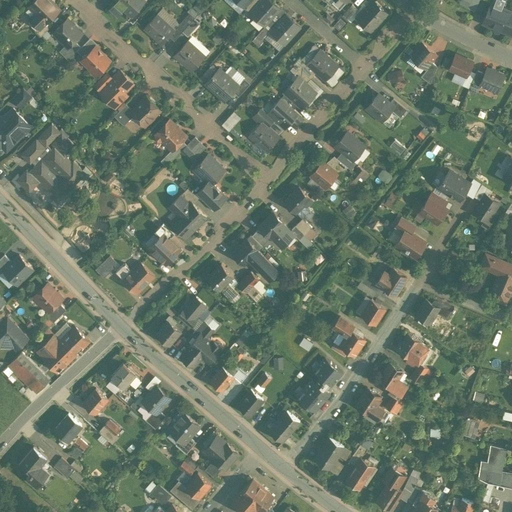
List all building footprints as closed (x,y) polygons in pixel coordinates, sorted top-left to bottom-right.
[(34,0),(29,5),(37,12),(30,18),(38,26),(40,28),(46,22),(49,19),(60,8),(54,3),(54,2),(54,1),(54,2),(52,0),(34,0)] [(114,0),(116,1),(111,7),(118,14),(123,8),(132,16),(145,0),(114,0)] [(250,0),(244,8),(245,7),(249,11),(259,0),(250,0)] [(259,0),(249,11),(249,12),(264,26),(281,8),(271,0),(259,0)] [(345,0),(333,0),(332,2),(340,8),(346,1),(345,0)] [(374,0),(371,0),(356,17),(371,31),(388,12),(374,0)] [(462,0),(462,3),(476,9),(479,0),(462,0)] [(511,11),(502,7),(491,3),(482,22),(511,34),(511,11)] [(352,4),(343,13),(349,18),(357,9),(352,4)] [(180,23),(162,7),(158,13),(175,28),(177,26),(180,23)] [(281,8),(264,26),(265,26),(270,30),(281,17),(276,13),(281,8)] [(270,30),(269,30),(285,45),(301,26),(285,12),(281,17),(270,30)] [(158,13),(157,13),(144,27),(162,43),(169,35),(175,29),(175,28),(158,13)] [(180,23),(177,26),(183,31),(195,17),(189,13),(180,23)] [(195,17),(183,31),(188,36),(200,22),(195,17)] [(68,18),(54,32),(66,44),(68,47),(75,40),(83,32),(68,18)] [(49,19),(46,22),(40,28),(38,26),(35,29),(41,35),(54,23),(49,19)] [(177,26),(175,28),(175,29),(169,35),(174,40),(183,31),(177,26)] [(205,55),(188,39),(174,55),(192,70),(205,55)] [(75,40),(68,47),(66,44),(59,50),(68,59),(80,47),(81,46),(75,40)] [(422,41),(411,55),(426,67),(431,61),(437,54),(422,41)] [(81,46),(80,47),(83,51),(87,51),(90,47),(85,42),(81,46)] [(96,45),(88,53),(85,53),(82,55),(82,59),(90,67),(88,69),(94,75),(98,71),(99,71),(110,60),(96,45)] [(307,62),(307,63),(317,72),(326,80),(339,65),(320,48),(307,62)] [(473,61),(456,53),(449,68),(466,76),(469,69),(473,61)] [(317,72),(307,63),(307,62),(304,60),(298,67),(310,78),(317,72)] [(431,61),(426,67),(427,68),(421,76),(430,83),(437,66),(431,61)] [(213,64),(200,78),(205,83),(218,69),(213,64)] [(238,84),(219,67),(218,69),(205,83),(225,100),(233,91),(239,85),(238,84)] [(310,78),(298,67),(294,72),(298,76),(306,83),(310,78)] [(392,82),(406,78),(403,67),(389,71),(392,82)] [(504,74),(487,67),(485,73),(480,84),(481,84),(497,91),(504,74)] [(120,69),(106,84),(114,92),(119,97),(124,91),(133,82),(120,69)] [(475,72),(469,69),(466,76),(463,84),(469,86),(475,72)] [(477,70),(471,84),(479,88),(481,84),(480,84),(485,73),(477,70)] [(306,83),(298,76),(284,91),(286,93),(298,104),(302,108),(316,92),(306,83)] [(244,78),(238,84),(239,85),(233,91),(239,96),(250,83),(244,78)] [(99,81),(95,85),(100,90),(104,86),(99,81)] [(24,86),(13,97),(21,106),(32,95),(24,86)] [(114,92),(107,99),(115,106),(127,94),(124,91),(119,97),(114,92)] [(298,104),(286,93),(281,97),(294,108),(298,104)] [(390,102),(379,93),(367,107),(382,120),(391,109),(394,106),(390,102)] [(132,109),(130,111),(134,115),(145,125),(148,122),(150,121),(154,117),(155,115),(161,109),(146,95),(132,109)] [(281,97),(267,112),(274,119),(285,128),(285,129),(292,120),(290,119),(297,111),(294,108),(281,97)] [(407,109),(393,98),(390,102),(394,106),(391,109),(400,117),(407,109)] [(126,103),(114,115),(124,125),(134,115),(130,111),(132,109),(126,103)] [(31,125),(14,107),(3,117),(21,135),(31,125)] [(223,121),(230,128),(243,116),(236,108),(223,121)] [(267,112),(262,108),(256,114),(262,120),(268,126),(274,119),(267,112)] [(303,116),(297,111),(290,119),(292,120),(294,118),(298,122),(303,116)] [(2,117),(0,118),(0,144),(7,138),(12,143),(21,135),(3,117),(2,116),(1,116),(2,117)] [(170,118),(156,132),(155,135),(154,138),(158,141),(161,141),(163,140),(172,149),(173,149),(182,139),(187,135),(170,118)] [(285,128),(274,119),(268,126),(279,135),(285,128)] [(262,120),(249,135),(266,151),(280,136),(279,135),(268,126),(262,120)] [(59,135),(52,142),(54,145),(48,151),(45,147),(46,146),(37,137),(21,153),(31,162),(34,159),(37,162),(29,170),(27,168),(20,175),(18,172),(12,178),(19,186),(22,183),(29,191),(39,181),(46,188),(44,189),(54,198),(51,200),(57,206),(64,199),(62,197),(67,191),(66,190),(75,181),(76,182),(81,177),(84,179),(91,172),(85,166),(83,168),(73,159),(72,161),(65,154),(75,144),(67,136),(69,134),(62,127),(56,133),(59,135)] [(365,145),(347,131),(336,145),(342,150),(352,158),(353,159),(354,159),(365,145)] [(187,144),(186,145),(191,149),(200,140),(199,141),(195,137),(195,136),(187,144)] [(172,149),(166,155),(171,160),(186,145),(187,144),(182,139),(173,149),(172,149)] [(200,140),(191,149),(197,155),(206,146),(200,140)] [(434,141),(431,148),(438,151),(441,144),(434,141)] [(352,158),(342,150),(337,157),(340,160),(346,165),(352,158)] [(208,153),(193,168),(206,180),(207,181),(210,184),(212,182),(225,169),(208,153)] [(334,155),(330,160),(336,165),(340,160),(337,157),(334,155)] [(352,158),(346,165),(347,166),(351,169),(357,162),(354,159),(353,159),(352,158)] [(327,164),(323,160),(311,175),(320,182),(325,186),(340,168),(336,165),(330,160),(327,164)] [(346,165),(340,160),(336,165),(340,168),(344,171),(347,166),(346,165)] [(511,161),(501,178),(511,184),(511,161)] [(364,171),(359,167),(355,172),(360,176),(364,171)] [(388,169),(384,173),(390,178),(394,174),(388,169)] [(470,183),(449,169),(438,186),(454,196),(455,195),(460,198),(470,183)] [(212,182),(210,184),(207,181),(195,193),(199,197),(213,210),(226,196),(212,182)] [(482,183),(474,195),(481,199),(485,192),(489,195),(492,190),(482,183)] [(189,186),(181,194),(189,203),(191,201),(193,203),(199,197),(195,193),(189,186)] [(299,186),(285,200),(296,212),(304,204),(307,207),(313,201),(299,186)] [(394,205),(400,193),(393,190),(386,202),(394,205)] [(441,195),(433,190),(429,196),(437,201),(441,195)] [(489,195),(485,192),(481,199),(474,210),(488,220),(500,202),(489,195)] [(191,201),(189,203),(181,194),(173,202),(181,211),(171,221),(186,236),(206,216),(193,203),(191,201)] [(448,200),(441,195),(437,201),(447,207),(442,214),(444,215),(452,203),(448,200)] [(437,201),(429,196),(419,211),(437,222),(442,214),(447,207),(437,201)] [(291,229),(273,211),(259,225),(270,236),(277,230),(279,232),(274,237),(282,245),(294,233),(291,229)] [(402,215),(394,226),(403,232),(406,228),(405,227),(405,225),(408,220),(408,219),(402,215)] [(312,227),(303,217),(295,225),(304,235),(305,234),(310,229),(312,227)] [(416,225),(408,220),(405,225),(405,227),(406,228),(413,232),(416,225)] [(175,233),(163,222),(158,227),(163,232),(164,232),(170,238),(175,233)] [(304,235),(295,225),(291,229),(294,233),(299,239),(304,235)] [(413,232),(406,228),(403,232),(396,243),(403,247),(401,250),(408,254),(410,252),(415,256),(425,240),(413,232)] [(269,239),(258,229),(252,235),(263,245),(269,239)] [(310,229),(305,234),(310,239),(309,240),(310,240),(315,234),(310,229)] [(170,238),(164,232),(163,232),(149,247),(166,263),(180,248),(170,238)] [(252,235),(251,234),(247,238),(233,252),(245,264),(250,258),(264,273),(273,265),(258,250),(263,245),(252,235)] [(3,268),(16,282),(34,265),(20,251),(3,268)] [(511,263),(486,252),(481,264),(499,272),(489,295),(505,302),(511,287),(511,263)] [(116,261),(110,255),(106,259),(112,265),(116,261)] [(106,259),(95,268),(104,277),(114,268),(112,265),(106,259)] [(140,261),(131,270),(124,263),(116,271),(137,292),(155,275),(140,261)] [(221,263),(207,277),(219,289),(220,288),(231,299),(238,292),(232,286),(237,281),(232,277),(234,275),(221,263)] [(407,276),(393,267),(388,275),(382,272),(377,281),(382,284),(385,286),(396,293),(407,276)] [(259,279),(251,271),(245,276),(254,285),(259,279)] [(377,281),(365,273),(361,281),(376,291),(381,293),(385,286),(382,284),(377,281)] [(254,285),(245,276),(238,284),(247,292),(253,298),(260,291),(254,285)] [(44,279),(31,292),(45,307),(46,307),(56,298),(59,295),(44,279)] [(259,279),(254,285),(260,291),(262,293),(266,288),(262,284),(263,283),(259,279)] [(376,291),(361,281),(357,286),(373,296),(376,291)] [(206,304),(195,296),(178,316),(191,326),(199,317),(200,317),(195,313),(197,310),(199,312),(206,304)] [(56,298),(46,307),(45,307),(46,313),(53,321),(66,309),(56,298)] [(372,298),(361,314),(375,323),(386,307),(372,298)] [(435,303),(426,298),(416,313),(421,316),(430,322),(428,324),(432,326),(433,323),(432,323),(433,320),(432,319),(437,311),(440,307),(435,303)] [(454,306),(437,299),(435,303),(440,307),(437,311),(448,318),(453,309),(454,310),(455,307),(454,306)] [(8,316),(13,311),(5,303),(0,308),(0,319),(0,320),(1,321),(8,316)] [(0,345),(4,341),(10,341),(16,348),(28,337),(22,330),(23,330),(15,322),(14,323),(8,316),(1,321),(0,320),(0,345)] [(366,338),(351,328),(353,324),(340,316),(334,326),(346,334),(343,338),(344,339),(340,344),(340,345),(348,350),(355,354),(366,338)] [(430,322),(421,316),(417,321),(426,327),(428,324),(430,322)] [(199,317),(191,326),(195,330),(196,329),(203,321),(199,317)] [(168,319),(157,333),(169,344),(181,330),(168,319)] [(203,321),(196,329),(200,332),(201,333),(208,324),(204,320),(203,321)] [(448,326),(439,320),(435,325),(438,327),(435,332),(442,336),(448,326)] [(62,338),(56,332),(38,350),(59,370),(89,340),(74,324),(62,338)] [(208,324),(201,333),(207,338),(215,329),(208,324)] [(214,341),(212,342),(207,338),(201,333),(200,332),(194,340),(206,351),(202,356),(209,362),(220,349),(220,348),(219,345),(214,341)] [(429,346),(408,332),(403,340),(400,338),(395,347),(398,348),(397,349),(410,357),(418,362),(429,346)] [(305,335),(301,342),(310,348),(314,341),(305,335)] [(194,340),(182,355),(194,365),(202,356),(206,351),(194,340)] [(340,344),(335,341),(331,346),(345,355),(348,350),(340,345),(340,344)] [(237,348),(230,357),(236,363),(243,354),(237,348)] [(50,379),(22,351),(9,363),(37,392),(50,379)] [(284,366),(284,355),(275,356),(275,367),(284,366)] [(325,356),(313,370),(332,387),(344,373),(325,356)] [(404,370),(390,361),(379,377),(392,386),(393,386),(399,377),(404,370)] [(135,373),(123,362),(112,376),(124,386),(130,380),(135,385),(141,378),(135,373)] [(429,367),(420,362),(416,368),(425,373),(429,367)] [(223,365),(211,380),(222,389),(234,375),(223,365)] [(239,365),(234,373),(244,378),(249,370),(239,365)] [(425,373),(416,368),(413,372),(413,373),(411,376),(419,381),(419,382),(425,373)] [(265,372),(258,381),(264,386),(271,377),(265,372)] [(425,373),(419,382),(419,381),(416,386),(421,389),(429,376),(425,373)] [(407,383),(399,377),(393,386),(392,386),(389,391),(393,394),(398,397),(407,383)] [(312,379),(297,397),(316,413),(331,395),(312,379)] [(157,385),(143,400),(154,410),(157,412),(159,410),(170,397),(157,385)] [(381,395),(367,386),(356,403),(370,412),(378,417),(384,408),(376,403),(381,395)] [(96,387),(83,402),(96,413),(109,398),(96,387)] [(137,398),(127,389),(120,397),(130,405),(137,398)] [(263,399),(251,389),(239,403),(251,414),(263,399)] [(393,394),(385,405),(394,411),(401,399),(398,397),(393,394)] [(404,401),(401,399),(394,411),(396,412),(404,401)] [(386,408),(381,414),(385,418),(390,411),(386,408)] [(287,409),(269,430),(282,441),(300,420),(287,409)] [(154,410),(145,419),(155,428),(166,416),(159,410),(157,412),(154,410)] [(184,411),(169,428),(181,438),(185,442),(190,436),(200,425),(184,411)] [(69,412),(56,427),(69,438),(82,423),(69,412)] [(468,416),(463,433),(472,435),(476,420),(469,418),(469,416),(468,416)] [(120,428),(110,419),(104,425),(99,431),(113,443),(119,436),(116,434),(120,428)] [(87,443),(79,436),(73,442),(82,450),(87,443)] [(190,436),(185,442),(181,438),(176,444),(186,453),(196,441),(190,436)] [(226,443),(218,436),(205,450),(226,468),(239,453),(226,442),(226,443)] [(330,436),(315,459),(329,468),(344,445),(330,436)] [(506,447),(490,443),(487,460),(501,462),(501,463),(503,463),(506,447)] [(360,444),(349,460),(356,465),(361,457),(367,448),(360,444)] [(47,457),(34,445),(21,461),(32,470),(27,476),(38,485),(49,471),(41,464),(47,457)] [(199,464),(188,455),(184,459),(195,469),(199,464)] [(71,464),(62,456),(54,465),(67,477),(75,468),(71,464)] [(356,465),(346,479),(360,487),(369,473),(370,474),(375,466),(361,457),(356,465)] [(83,467),(74,459),(71,464),(75,468),(79,471),(83,467)] [(195,469),(184,459),(178,466),(189,475),(195,469)] [(222,467),(213,459),(205,469),(214,477),(222,467)] [(487,460),(481,459),(478,477),(488,481),(511,486),(511,473),(499,471),(501,463),(501,462),(487,460)] [(404,477),(391,469),(383,481),(387,483),(377,500),(391,508),(401,490),(397,488),(404,477)] [(212,483),(198,471),(191,480),(187,476),(181,482),(179,480),(182,484),(175,492),(192,507),(199,500),(197,499),(212,483)] [(410,474),(404,486),(411,491),(414,486),(418,478),(410,474)] [(274,496),(253,478),(240,493),(247,499),(240,507),(245,511),(247,511),(249,510),(251,511),(252,511),(256,507),(261,511),(267,505),(271,508),(277,501),(273,498),(274,496)] [(172,495),(158,483),(149,494),(155,500),(156,498),(163,504),(172,495)] [(421,490),(414,486),(411,491),(407,499),(412,502),(418,494),(421,490)] [(435,497),(424,490),(420,496),(431,503),(435,497)] [(440,490),(432,503),(439,507),(447,495),(440,490)] [(240,493),(233,502),(240,507),(247,499),(240,493)] [(418,494),(412,502),(416,505),(411,511),(434,511),(437,507),(431,503),(420,496),(418,494)] [(471,511),(474,501),(455,495),(450,511),(471,511)] [(166,511),(164,511),(182,511),(172,503),(166,511)]
